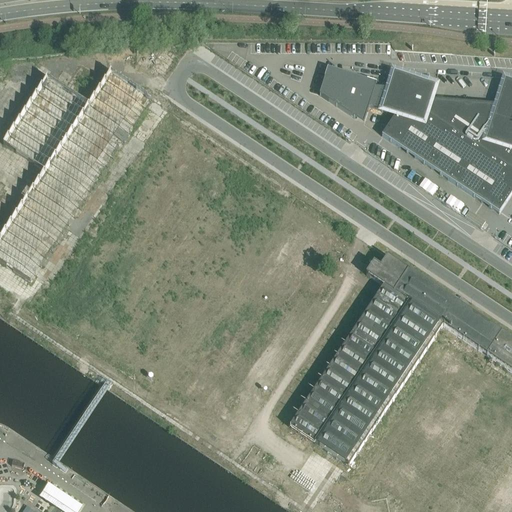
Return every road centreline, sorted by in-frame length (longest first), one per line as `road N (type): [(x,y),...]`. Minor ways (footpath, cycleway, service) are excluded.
road 1 (unclassified): [(511,273),(191,58),(170,91),(511,320)]
road 2 (primary): [(0,15),(190,3),(511,22)]
